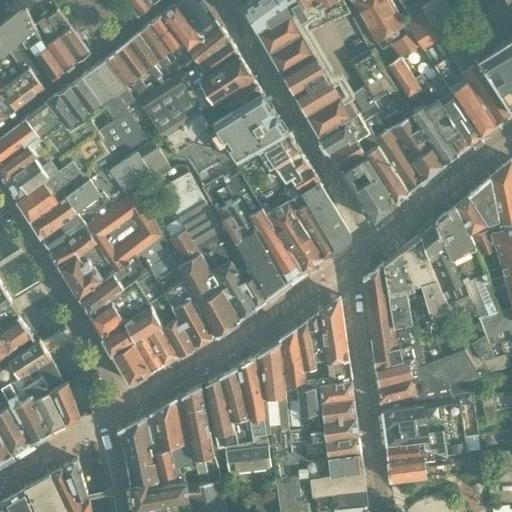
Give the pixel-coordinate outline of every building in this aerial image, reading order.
[(125,0),(130,7),(137,15),(150,5),(146,0),(125,0)] [(188,0),(179,0),(176,2),(195,29),(204,23),(188,0)] [(188,0),(204,23),(213,16),(202,0),(188,0)] [(248,0),(242,5),(319,135),(357,110),(348,96),(344,99),(334,83),(294,14),(306,7),(303,3),(306,0),(315,0),(319,5),(327,0),(248,0)] [(389,0),(350,0),(375,42),(375,41),(404,25),(389,0)] [(397,0),(407,16),(421,7),(424,5),(423,4),(430,0),(397,0)] [(424,5),(421,7),(423,11),(434,27),(451,54),(497,121),(511,110),(511,107),(479,58),(459,29),(460,29),(453,17),(442,0),(430,0),(423,4),(424,5)] [(175,2),(161,13),(187,49),(201,37),(195,29),(176,2),(175,2)] [(0,23),(0,55),(3,53),(8,49),(13,45),(22,57),(29,52),(32,50),(28,45),(40,36),(24,5),(0,23)] [(57,10),(46,17),(78,61),(90,52),(90,51),(89,51),(85,45),(61,13),(58,9),(59,9),(57,7),(56,8),(56,9),(57,10)] [(423,11),(406,22),(412,31),(421,45),(440,74),(439,75),(449,89),(480,134),(497,121),(451,54),(434,27),(423,11)] [(161,13),(149,22),(169,50),(174,46),(180,54),(187,49),(161,13)] [(204,23),(195,29),(201,37),(204,41),(220,26),(213,16),(204,23)] [(46,17),(38,22),(49,42),(45,45),(47,48),(64,71),(78,61),(46,17)] [(149,22),(138,31),(159,59),(166,67),(171,63),(164,54),(169,50),(149,22)] [(195,57),(177,68),(180,73),(181,72),(182,74),(186,72),(231,39),(221,26),(220,26),(204,41),(191,51),(195,57)] [(138,31),(127,41),(148,68),(156,78),(162,74),(153,63),(159,59),(138,31)] [(412,31),(390,44),(398,58),(399,58),(420,46),(421,45),(412,31)] [(40,36),(28,45),(32,50),(34,54),(53,80),(64,71),(47,48),(45,45),(40,36)] [(511,37),(479,58),(511,107),(511,37)] [(186,72),(182,74),(190,88),(208,76),(240,53),(231,39),(186,72)] [(127,41),(117,49),(146,88),(147,87),(138,75),(148,68),(127,41)] [(23,71),(0,87),(0,119),(9,113),(43,87),(22,57),(13,45),(8,49),(18,63),(23,71)] [(364,85),(348,96),(357,110),(358,110),(360,113),(376,103),(374,100),(387,92),(393,103),(398,110),(399,110),(401,109),(403,110),(410,121),(414,119),(409,112),(401,98),(386,75),(385,76),(370,50),(371,50),(370,48),(369,49),(349,61),(364,85)] [(3,53),(0,55),(0,87),(23,71),(18,63),(8,49),(3,53)] [(117,49),(106,58),(126,85),(133,80),(135,83),(132,85),(139,94),(146,88),(117,49)] [(29,52),(22,57),(43,87),(53,80),(34,54),(32,50),(29,52)] [(180,73),(139,99),(163,137),(200,113),(201,113),(199,110),(226,93),(254,76),(240,53),(208,76),(190,88),(182,74),(181,72),(180,73)] [(106,58),(95,66),(100,74),(114,94),(126,85),(106,58)] [(398,58),(386,66),(407,99),(411,96),(418,106),(409,112),(414,119),(444,160),(457,151),(416,92),(419,90),(426,85),(428,83),(422,74),(413,80),(399,58),(398,58)] [(95,66),(82,75),(88,83),(100,74),(95,66)] [(100,74),(88,83),(97,96),(101,101),(102,102),(114,94),(100,74)] [(82,75),(69,84),(89,110),(101,101),(97,96),(88,83),(82,75)] [(428,83),(426,85),(437,98),(469,142),(480,134),(449,89),(439,75),(429,82),(429,83),(428,83)] [(254,76),(226,93),(235,108),(263,91),(254,76)] [(69,84),(58,92),(78,118),(89,110),(69,84)] [(114,94),(102,102),(115,120),(129,111),(126,106),(136,99),(126,85),(114,94)] [(419,90),(416,92),(457,151),(469,142),(437,98),(426,85),(419,90)] [(200,113),(163,137),(171,149),(171,150),(175,156),(188,158),(198,173),(220,159),(225,166),(239,158),(263,145),(289,131),(288,130),(279,116),(273,106),(272,106),(264,92),(263,91),(235,108),(224,114),(208,124),(201,113),(200,113)] [(46,101),(53,109),(67,126),(78,118),(58,92),(46,100),(46,101)] [(28,113),(0,134),(0,161),(29,142),(33,147),(39,143),(40,142),(43,143),(45,142),(43,138),(49,134),(50,135),(56,131),(58,133),(67,126),(53,109),(46,101),(46,100),(28,113)] [(398,110),(385,118),(423,177),(444,160),(414,119),(410,121),(403,110),(401,109),(399,110),(398,110)] [(319,135),(318,135),(327,150),(348,138),(349,140),(369,128),(364,120),(360,113),(358,110),(357,110),(319,135)] [(373,115),(364,120),(369,128),(375,136),(408,189),(423,177),(385,118),(380,110),(373,115)] [(115,120),(99,130),(104,137),(101,139),(109,151),(117,164),(150,142),(129,111),(115,120)] [(38,154),(5,177),(19,197),(62,167),(75,186),(86,179),(96,172),(90,164),(109,151),(101,139),(104,137),(99,130),(90,118),(71,131),(67,126),(58,133),(56,131),(50,135),(49,134),(43,138),(46,142),(42,145),(45,149),(38,154)] [(348,138),(327,150),(328,149),(340,170),(367,153),(396,200),(408,189),(375,136),(369,128),(349,140),(348,138)] [(289,131),(263,145),(272,158),(276,165),(301,149),(297,143),(289,131)] [(75,186),(31,217),(42,234),(86,204),(92,211),(108,200),(112,206),(120,200),(130,193),(127,190),(131,188),(152,174),(154,177),(171,168),(168,163),(155,142),(153,139),(150,142),(117,164),(109,151),(90,164),(96,172),(86,179),(75,186)] [(29,142),(0,161),(0,169),(5,177),(39,153),(33,147),(29,142)] [(242,164),(238,166),(241,170),(257,195),(279,180),(280,182),(283,187),(295,179),(301,190),(319,181),(320,180),(311,164),(301,149),(276,165),(272,158),(263,145),(239,158),(242,164)] [(367,153),(340,170),(371,220),(396,200),(367,153)] [(511,161),(511,158),(490,175),(490,176),(499,218),(498,218),(500,225),(496,225),(497,230),(511,226),(511,161)] [(19,197),(18,197),(31,217),(75,186),(62,167),(19,197)] [(222,175),(203,186),(217,210),(216,210),(221,219),(231,213),(238,225),(251,217),(287,280),(303,269),(257,195),(241,170),(225,180),(222,175)] [(189,171),(161,187),(180,220),(186,229),(188,232),(215,216),(189,171)] [(490,175),(470,192),(488,221),(498,218),(499,218),(490,176),(490,175)] [(295,179),(283,187),(324,253),(335,246),(301,190),(295,179)] [(279,180),(257,195),(303,269),(324,253),(283,187),(280,182),(279,180)] [(319,181),(301,190),(335,246),(348,237),(349,231),(319,181)] [(130,193),(120,200),(131,215),(135,212),(144,206),(134,192),(133,191),(130,193)] [(470,192),(456,204),(472,236),(483,231),(481,226),(488,221),(470,192)] [(86,204),(42,234),(51,249),(86,224),(97,217),(108,209),(112,206),(108,200),(92,211),(86,204)] [(112,206),(108,209),(119,224),(131,215),(120,200),(112,206)] [(435,220),(453,258),(464,282),(487,272),(481,254),(477,246),(472,236),(456,204),(435,220)] [(144,206),(135,212),(146,228),(156,221),(148,208),(146,209),(144,206)] [(108,209),(97,217),(108,232),(119,224),(108,209)] [(108,232),(96,240),(106,255),(114,249),(115,251),(130,240),(142,231),(146,228),(135,212),(131,215),(119,224),(108,232)] [(231,213),(221,219),(239,250),(242,254),(252,273),(265,295),(264,296),(265,296),(276,288),(287,280),(251,217),(238,225),(231,213)] [(215,216),(188,232),(193,241),(196,245),(200,252),(238,315),(256,303),(263,298),(265,296),(264,296),(265,295),(252,273),(242,254),(239,250),(236,252),(229,241),(222,229),(215,216)] [(97,217),(86,224),(96,240),(108,232),(97,217)] [(435,220),(421,232),(442,292),(451,308),(452,310),(473,301),(464,282),(453,258),(435,220)] [(146,228),(142,231),(152,246),(156,243),(154,240),(162,234),(156,221),(146,228)] [(86,224),(51,249),(59,263),(76,252),(77,253),(96,240),(86,224)] [(490,228),(483,231),(472,236),(477,246),(481,254),(496,247),(511,302),(511,226),(497,230),(491,231),(490,228)] [(174,244),(169,247),(214,332),(238,315),(200,252),(196,245),(193,241),(188,232),(186,229),(170,237),(174,244)] [(142,231),(130,240),(139,255),(142,253),(152,246),(142,231)] [(421,232),(401,247),(416,298),(422,315),(429,313),(451,308),(442,292),(421,232)] [(96,240),(77,253),(83,261),(88,258),(92,264),(106,255),(96,240)] [(130,240),(115,251),(125,265),(136,257),(139,255),(130,240)] [(152,246),(142,253),(153,270),(167,295),(175,311),(193,344),(214,332),(169,247),(167,248),(167,247),(160,251),(156,243),(152,246)] [(401,247),(383,261),(394,323),(411,320),(416,320),(414,306),(413,306),(412,300),(416,298),(401,247)] [(92,264),(70,280),(80,296),(104,279),(116,271),(125,265),(115,251),(114,249),(106,255),(92,264)] [(76,252),(59,263),(70,280),(92,264),(88,258),(83,261),(77,253),(76,252)] [(104,279),(80,296),(90,312),(148,274),(136,257),(125,265),(116,271),(104,279)] [(371,337),(375,365),(415,355),(420,368),(450,382),(470,376),(489,371),(471,341),(465,331),(441,339),(434,320),(425,324),(426,326),(415,330),(411,320),(394,323),(383,261),(363,277),(371,337)] [(148,274),(90,312),(103,334),(167,295),(153,270),(148,274)] [(464,282),(473,301),(479,316),(478,316),(480,321),(484,333),(471,341),(489,371),(509,366),(506,357),(500,341),(511,338),(511,306),(496,311),(493,293),(487,272),(464,282)] [(0,280),(0,309),(9,304),(12,301),(0,280)] [(280,338),(280,339),(284,393),(291,443),(305,441),(325,438),(323,425),(323,414),(321,402),(353,397),(351,378),(352,378),(349,359),(340,294),(319,310),(329,381),(316,383),(315,371),(316,371),(314,359),(307,320),(296,327),(280,338)] [(167,295),(103,334),(113,353),(136,340),(146,334),(143,329),(162,317),(163,318),(175,311),(167,295)] [(0,359),(33,336),(28,329),(27,329),(17,316),(9,304),(0,309),(0,359)] [(319,310),(307,320),(314,359),(316,371),(315,371),(316,383),(329,381),(319,310)] [(175,311),(163,318),(167,325),(163,327),(178,353),(193,344),(175,311)] [(162,317),(143,329),(146,334),(162,362),(178,353),(163,327),(167,325),(163,318),(162,317)] [(465,331),(471,341),(484,333),(480,321),(465,331)] [(146,334),(136,340),(152,369),(162,362),(146,334)] [(40,338),(9,359),(19,376),(28,371),(37,365),(47,360),(50,358),(51,357),(40,338)] [(511,338),(500,341),(506,357),(511,355),(511,338)] [(298,479),(311,477),(331,474),(328,455),(308,458),(292,450),(291,443),(284,393),(280,339),(259,351),(264,396),(265,396),(267,407),(266,407),(272,444),(280,511),(310,511),(309,503),(302,504),(298,479)] [(136,340),(113,353),(130,381),(152,369),(136,340)] [(268,444),(272,444),(266,407),(267,407),(265,396),(264,396),(259,351),(236,364),(249,418),(259,416),(261,427),(251,429),(254,440),(225,445),(225,449),(229,470),(271,465),(268,444)] [(375,365),(378,383),(413,374),(414,381),(417,381),(421,383),(422,391),(430,392),(429,397),(432,397),(451,395),(449,382),(450,382),(420,368),(415,355),(375,365)] [(62,378),(51,357),(50,358),(47,360),(37,365),(43,375),(48,385),(62,378)] [(9,359),(0,364),(0,386),(2,385),(19,376),(9,359)] [(254,440),(251,429),(249,418),(236,364),(205,381),(218,446),(225,445),(254,440)] [(19,376),(2,385),(31,439),(51,429),(50,429),(34,397),(39,394),(37,390),(47,385),(48,385),(43,375),(33,381),(28,371),(19,376)] [(413,374),(378,383),(381,401),(416,392),(422,391),(421,383),(417,381),(414,381),(413,374)] [(472,392),(470,376),(450,382),(449,382),(451,395),(472,392)] [(39,394),(34,397),(50,429),(57,426),(66,422),(49,389),(50,388),(50,389),(64,383),(65,382),(62,378),(48,385),(47,385),(37,390),(39,394)] [(50,388),(49,389),(66,422),(75,419),(76,418),(80,417),(67,381),(66,382),(65,382),(64,383),(50,389),(50,388)] [(201,383),(183,393),(196,462),(198,470),(207,468),(204,456),(214,454),(201,383)] [(2,385),(0,386),(0,430),(11,451),(31,439),(2,385)] [(183,393),(172,400),(180,444),(170,446),(174,466),(183,464),(196,462),(183,393)] [(481,396),(482,404),(494,402),(492,394),(481,396)] [(325,438),(358,434),(356,415),(353,397),(321,402),(323,414),(323,425),(325,438)] [(386,443),(417,440),(424,440),(424,446),(433,449),(446,455),(467,452),(460,399),(424,404),(382,411),(386,443)] [(172,400),(146,415),(159,485),(185,481),(184,477),(184,468),(183,464),(174,466),(170,446),(180,444),(172,400)] [(482,404),(484,415),(496,413),(494,402),(482,404)] [(496,413),(484,415),(486,423),(497,421),(496,413)] [(119,428),(130,483),(146,481),(147,487),(159,485),(146,415),(119,428)] [(0,457),(11,451),(0,430),(0,457)] [(308,458),(328,455),(361,451),(358,434),(325,438),(305,441),(308,458)] [(386,443),(388,461),(419,457),(424,457),(425,461),(434,460),(433,449),(424,446),(424,440),(417,440),(386,443)] [(493,464),(495,473),(511,470),(511,449),(500,451),(501,463),(493,464)] [(328,455),(331,474),(363,469),(361,451),(328,455)] [(500,451),(492,453),(493,464),(501,463),(500,451)] [(424,457),(419,457),(388,461),(390,481),(392,481),(392,482),(448,475),(447,465),(425,467),(425,461),(424,457)] [(77,458),(62,466),(77,498),(84,495),(86,499),(89,498),(88,496),(77,459),(77,458)] [(62,466),(49,473),(68,511),(90,511),(89,501),(89,498),(86,499),(84,495),(77,498),(62,466)] [(313,495),(316,494),(365,488),(363,469),(331,474),(311,477),(313,495)] [(68,511),(49,473),(26,485),(38,511),(68,511)] [(227,511),(221,479),(209,480),(200,482),(199,482),(200,489),(187,491),(189,499),(190,511),(227,511)] [(130,483),(134,508),(189,499),(187,491),(185,481),(159,485),(147,487),(146,481),(130,483)] [(2,499),(3,500),(9,511),(38,511),(26,485),(2,499)] [(316,494),(318,510),(367,503),(365,488),(316,494)] [(134,508),(134,511),(190,511),(189,499),(134,508)] [(9,511),(3,500),(0,501),(0,511),(9,511)] [(317,511),(368,511),(367,503),(318,510),(317,511)]
